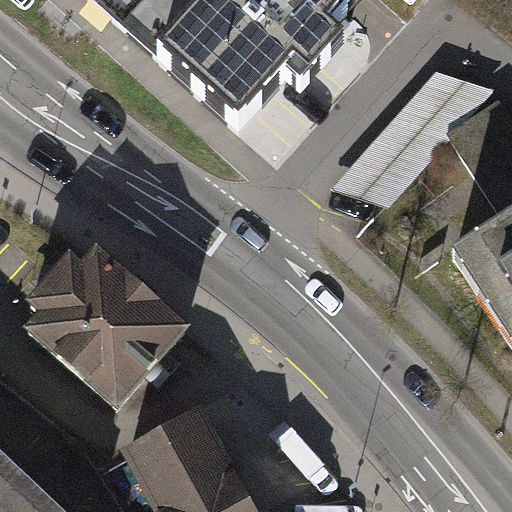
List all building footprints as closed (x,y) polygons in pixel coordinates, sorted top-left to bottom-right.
[(95,0),(117,21),(135,0),(95,0)] [(135,0),(117,21),(231,123),(279,69),(294,82),(334,37),(316,21),(334,0),(135,0)] [(511,230),(447,271),(511,371),(511,230)] [(31,332),(22,342),(104,417),(180,333),(100,261),(79,284),(63,270),(18,320),(31,332)] [(258,511),(206,419),(126,463),(152,511),(258,511)] [(44,511),(0,470),(0,511),(44,511)]
